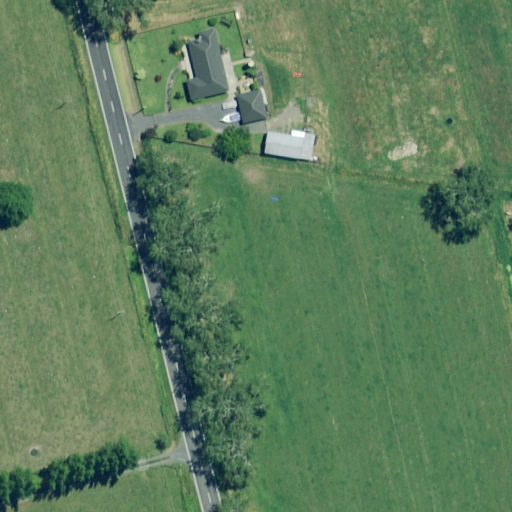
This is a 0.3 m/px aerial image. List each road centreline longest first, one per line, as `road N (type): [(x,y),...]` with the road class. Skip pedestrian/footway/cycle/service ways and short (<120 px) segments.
road 1 (tertiary): [(74,0),(199,511)]
road 2 (track): [(0,499),(183,451)]
